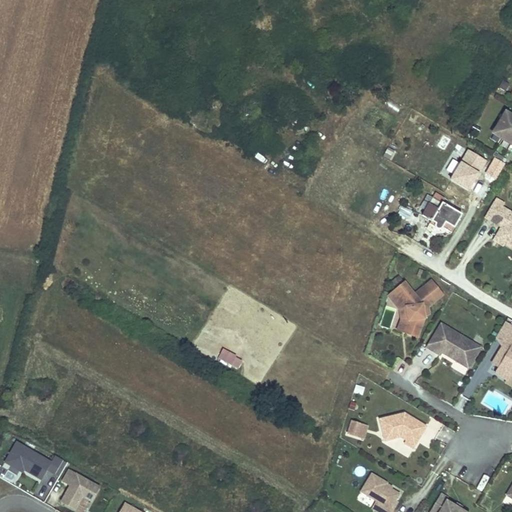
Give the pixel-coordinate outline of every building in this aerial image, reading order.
[(511,117),(507,114),(495,135),(505,141),(511,145),(511,117)] [(486,159),(467,149),(450,180),(469,190),(486,159)] [(505,163),(495,157),(487,172),(497,178),(505,163)] [(437,193),(427,210),(438,217),(436,222),(434,224),(443,230),(445,227),(447,223),(455,228),(464,214),(441,200),(444,197),(437,193)] [(475,201),(462,193),(459,198),(472,206),(475,201)] [(472,206),(459,198),(455,204),(468,213),(472,206)] [(485,217),(494,222),(503,207),(505,204),(496,198),(485,217)] [(397,213),(408,218),(412,210),(400,205),(397,213)] [(511,212),(503,207),(494,222),(503,227),(497,238),(511,246),(511,212)] [(438,217),(427,210),(424,215),(436,222),(438,217)] [(453,232),(455,228),(447,223),(445,227),(453,232)] [(441,296),(430,282),(424,287),(435,300),(441,296)] [(427,314),(427,307),(435,300),(424,287),(414,295),(404,283),(393,291),(406,307),(408,320),(403,332),(415,337),(422,317),(427,314)] [(408,320),(406,307),(393,291),(387,296),(399,310),(400,320),(396,330),(403,332),(408,320)] [(511,372),(511,323),(507,321),(498,334),(506,347),(496,362),(501,365),(497,371),(509,377),(511,372)] [(479,348),(440,324),(426,347),(439,355),(441,353),(466,368),(479,348)] [(224,348),(219,357),(238,368),(242,360),(236,357),(237,355),(224,348)] [(353,392),(362,395),(364,386),(355,384),(353,392)] [(412,448),(426,426),(404,413),(380,418),(384,439),(400,436),(406,440),(404,443),(412,448)] [(367,425),(361,423),(352,420),(348,432),(363,437),(367,425)] [(54,474),(62,461),(54,457),(51,462),(16,442),(9,454),(15,457),(13,460),(22,464),(20,468),(41,480),(47,470),(54,474)] [(13,460),(15,457),(9,454),(5,461),(12,465),(9,469),(16,473),(20,468),(22,464),(13,460)] [(93,497),(101,483),(71,466),(65,477),(73,482),(63,498),(78,506),(85,493),(93,497)] [(375,471),(364,488),(381,498),(376,506),(386,511),(393,511),(396,507),(394,506),(403,491),(389,482),(391,480),(375,471)] [(443,492),(432,511),(431,511),(472,511),(449,498),(451,496),(443,492)]
